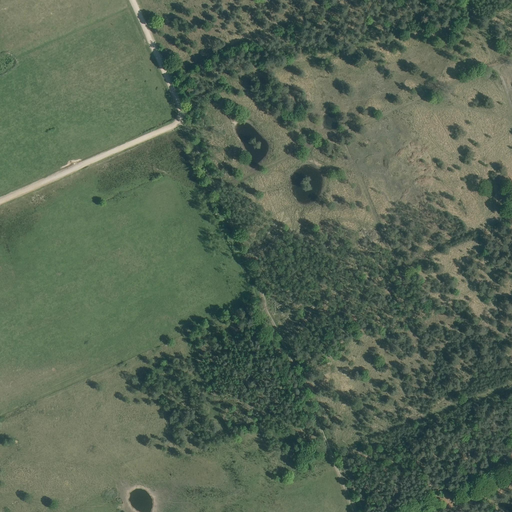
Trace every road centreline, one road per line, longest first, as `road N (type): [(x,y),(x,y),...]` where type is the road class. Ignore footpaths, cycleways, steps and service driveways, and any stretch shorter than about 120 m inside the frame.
road 1 (track): [(355,511),(181,114)]
road 2 (track): [(181,114),(0,201)]
road 3 (track): [(133,0),(181,114)]
